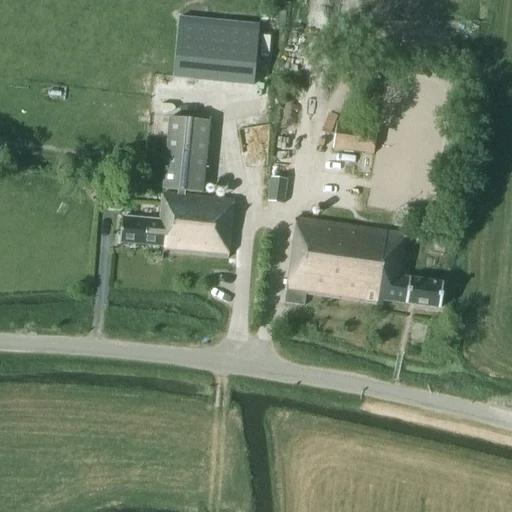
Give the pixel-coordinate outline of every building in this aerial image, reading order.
[(179,18),(173,78),(253,86),(259,26),(179,18)] [(169,118),(161,190),(177,191),(177,196),(185,196),(185,192),(203,194),(210,122),(169,118)] [(373,154),(377,130),(336,124),(332,148),(373,154)] [(287,179),(271,177),(268,200),(285,202),(287,179)] [(227,259),(233,201),(185,196),(177,196),(162,194),(159,221),(122,218),(119,243),(163,247),(162,253),(227,259)] [(439,309),(443,283),(399,277),(405,235),(296,219),(284,303),(304,306),(305,294),(381,305),(382,300),(439,309)]
